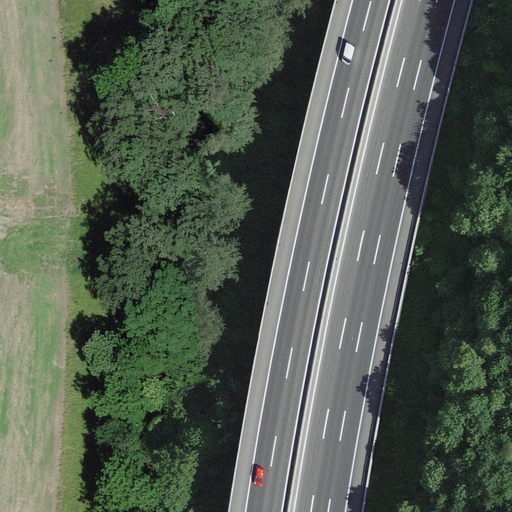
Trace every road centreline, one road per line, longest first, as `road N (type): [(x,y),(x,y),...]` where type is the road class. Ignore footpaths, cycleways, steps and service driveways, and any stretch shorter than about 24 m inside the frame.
road 1 (motorway): [(319,511),(384,176),(428,0)]
road 2 (motorway): [(370,0),(263,511)]
